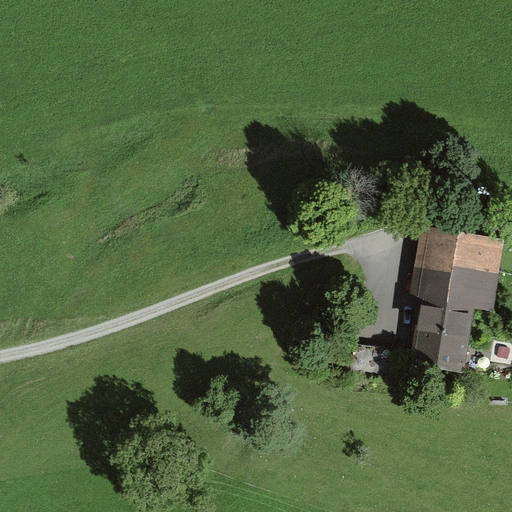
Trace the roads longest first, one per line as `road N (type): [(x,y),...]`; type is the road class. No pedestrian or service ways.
road 1 (track): [(0,358),(344,245)]
road 2 (track): [(390,234),(325,286),(279,353),(208,511)]
road 3 (unclassified): [(511,235),(443,218),(344,245)]
